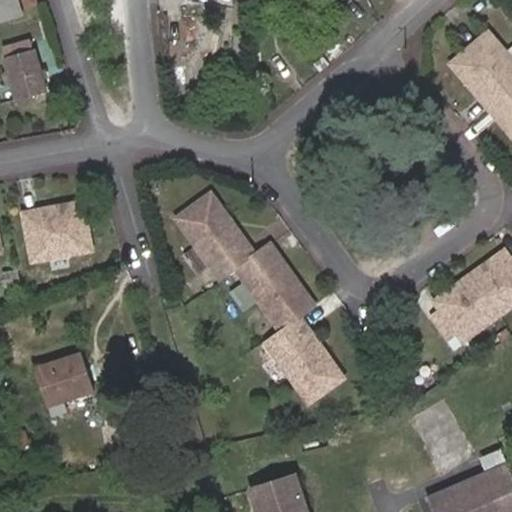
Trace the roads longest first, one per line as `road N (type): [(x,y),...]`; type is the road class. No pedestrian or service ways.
road 1 (residential): [(268,157),(356,285),(374,293),(394,290),(509,205)]
road 2 (residential): [(509,205),(379,50)]
road 3 (residential): [(379,50),(268,157)]
road 4 (residential): [(106,142),(152,284)]
road 5 (residential): [(61,0),(106,142)]
road 6 (residential): [(137,0),(150,134)]
road 7 (residential): [(268,157),(150,134)]
